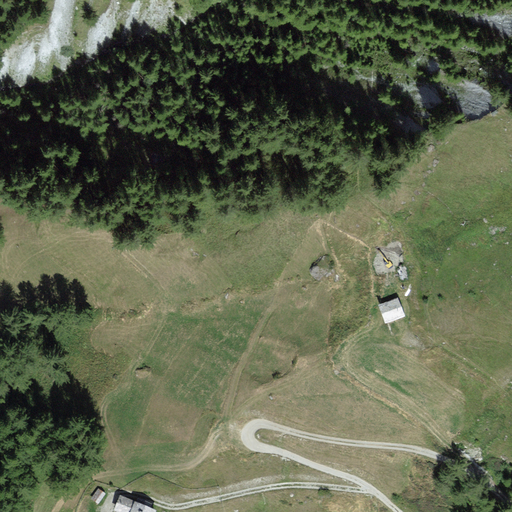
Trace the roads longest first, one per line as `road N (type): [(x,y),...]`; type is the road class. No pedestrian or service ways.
road 1 (track): [(396,511),(349,478),(248,444),(246,432),(268,425),(450,461),(511,509)]
road 2 (track): [(369,490),(290,485),(166,507),(130,495)]
